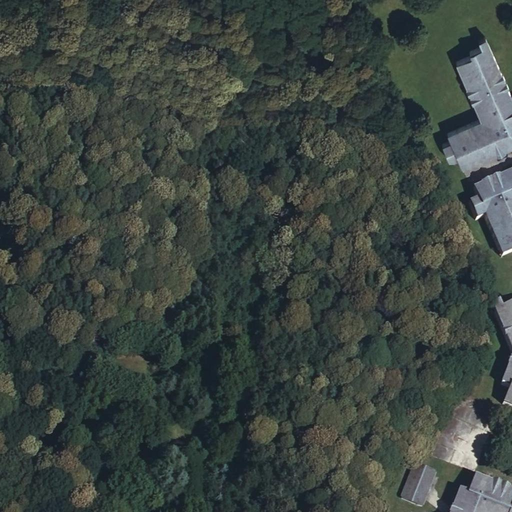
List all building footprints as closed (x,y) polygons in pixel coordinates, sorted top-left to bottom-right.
[(480,36),(483,43),(490,40),(487,33),(480,36)] [(511,92),(490,40),(483,43),(471,48),(472,52),(457,58),(481,116),(447,130),(450,137),(442,141),(449,158),(457,154),(462,165),(511,142),(511,92)] [(511,171),(472,188),(477,199),(468,203),(475,220),(484,216),(501,257),(511,252),(511,171)] [(490,305),(494,312),(501,309),(498,302),(490,305)] [(511,304),(501,309),(494,312),(502,333),(511,354),(500,384),(509,388),(502,404),(511,408),(511,304)] [(401,498),(423,506),(429,489),(436,471),(416,464),(401,498)] [(511,511),(511,493),(475,479),(468,495),(462,493),(454,511),(511,511)]
